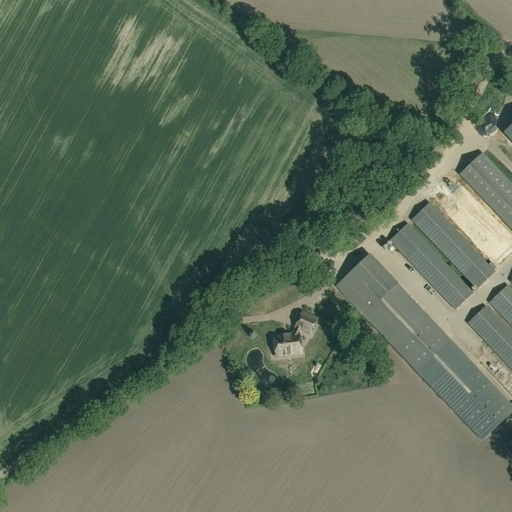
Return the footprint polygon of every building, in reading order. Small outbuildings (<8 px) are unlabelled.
[(511,186),(482,154),(460,175),(511,231),(511,186)] [(477,290),(494,273),(429,204),(412,221),(477,290)] [(455,310),(472,294),(407,225),(390,241),(455,310)] [(511,412),(511,407),(449,341),(374,261),(364,261),(336,287),(417,372),(482,441),(511,412)] [(511,292),(507,287),(489,303),(511,327),(511,292)] [(511,335),(497,320),(485,307),(468,324),(511,371),(511,335)] [(310,334),(316,320),(317,320),(302,313),(295,327),(296,328),(293,335),(288,335),(288,337),(274,339),(276,357),(293,355),(293,352),(300,352),(298,334),(300,330),(310,334)] [(209,385),(197,393),(206,407),(211,404),(210,403),(212,401),(213,403),(228,393),(221,382),(211,388),(209,385)]
